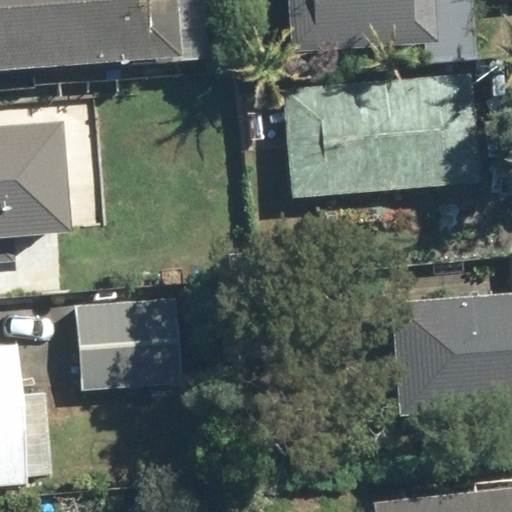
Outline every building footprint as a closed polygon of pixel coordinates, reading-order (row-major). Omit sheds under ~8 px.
[(167,0),(0,0),(0,70),(172,59),(167,0)] [(274,0),(278,55),(410,48),(411,67),(481,64),(477,0),(274,0)] [(456,74),(269,91),(279,198),(466,182),(456,74)] [(511,292),(381,303),(389,417),(511,407),(511,292)] [(166,300),(65,306),(70,390),(171,384),(166,300)] [(5,348),(0,348),(0,487),(15,486),(5,348)] [(127,420),(110,430),(106,435),(103,440),(101,445),(100,451),(100,457),(101,463),(103,468),(105,473),(109,478),(113,482),(118,486),(123,488),(129,490),(134,490),(140,490),(146,489),(151,487),(156,484),(161,480),(165,476),(168,471),(170,466),(171,460),(172,454),(171,448),(169,443),(167,437),(164,432),(160,428),(155,425),(150,422),(145,420),(139,419),(133,419),(127,420)] [(511,511),(511,487),(367,503),(367,511),(511,511)]
